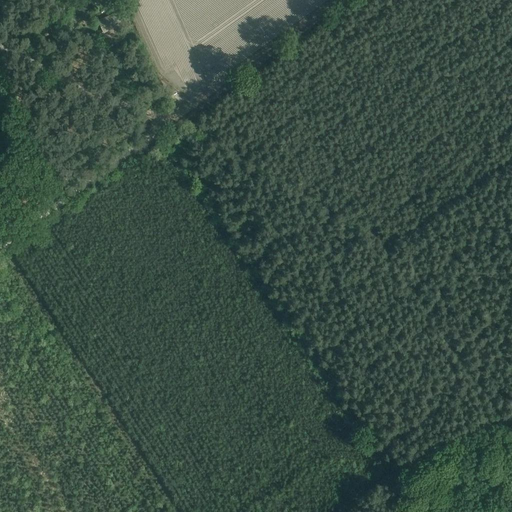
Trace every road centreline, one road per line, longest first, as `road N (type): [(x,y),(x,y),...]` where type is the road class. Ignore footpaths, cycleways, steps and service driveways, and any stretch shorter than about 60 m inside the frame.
road 1 (track): [(0,248),(341,0)]
road 2 (unclassified): [(168,124),(0,44)]
